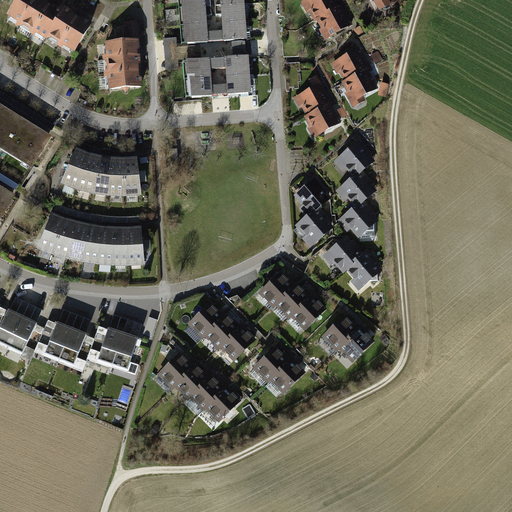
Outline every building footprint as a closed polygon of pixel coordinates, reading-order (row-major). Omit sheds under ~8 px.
[(65,0),(23,0),(17,11),(82,51),(100,21),(65,0)] [(189,0),(193,41),(253,36),(250,0),(189,0)] [(347,0),(313,0),(338,36),(362,20),(347,0)] [(145,36),(113,37),(115,85),(147,83),(145,36)] [(169,51),(179,51),(178,40),(168,40),(169,51)] [(368,45),(345,60),(358,81),(355,83),(367,100),(390,85),(379,68),(382,66),(368,45)] [(257,52),(194,58),(197,94),(260,89),(257,52)] [(329,79),(305,95),(318,115),(315,117),(327,135),(350,120),(339,103),(343,101),(329,79)] [(0,106),(0,146),(33,167),(51,138),(0,106)] [(373,152),(359,137),(335,160),(349,175),(373,152)] [(107,160),(78,152),(65,185),(105,195),(140,195),(138,160),(107,160)] [(362,171),(340,190),(354,206),(375,187),(362,171)] [(332,195),(317,178),(303,190),(318,207),(332,195)] [(0,188),(0,220),(14,197),(0,188)] [(382,218),(367,201),(347,220),(362,237),(382,218)] [(333,226),(317,208),(300,224),(315,242),(333,226)] [(97,228),(54,217),(42,250),(93,263),(143,265),(141,229),(97,228)] [(362,254),(345,235),(324,254),(341,273),(362,254)] [(386,267),(371,250),(349,268),(364,286),(386,267)] [(304,331),(324,308),(282,270),(262,292),(304,331)] [(211,300),(193,320),(237,360),(255,339),(211,300)] [(36,318),(10,306),(0,328),(0,336),(23,347),(36,318)] [(347,316),(326,338),(354,363),(374,342),(347,316)] [(87,330),(61,320),(49,351),(75,361),(87,330)] [(139,334),(111,324),(100,355),(128,365),(139,334)] [(303,371),(275,345),(256,367),(284,392),(303,371)] [(237,401),(184,348),(163,370),(216,422),(237,401)]
